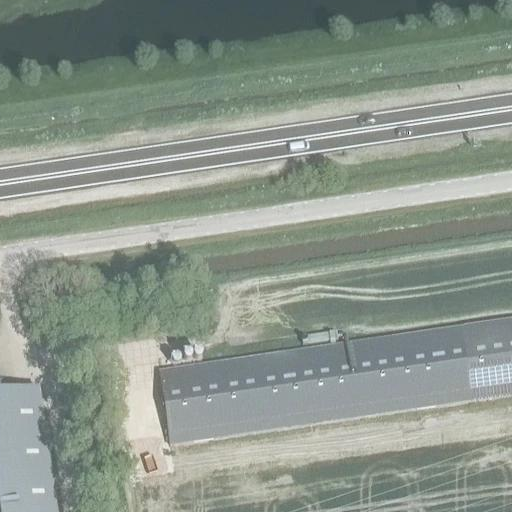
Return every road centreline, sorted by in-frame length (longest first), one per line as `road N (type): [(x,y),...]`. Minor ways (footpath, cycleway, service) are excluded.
road 1 (unclassified): [(0,260),(511,185)]
road 2 (trunk): [(0,184),(511,109)]
